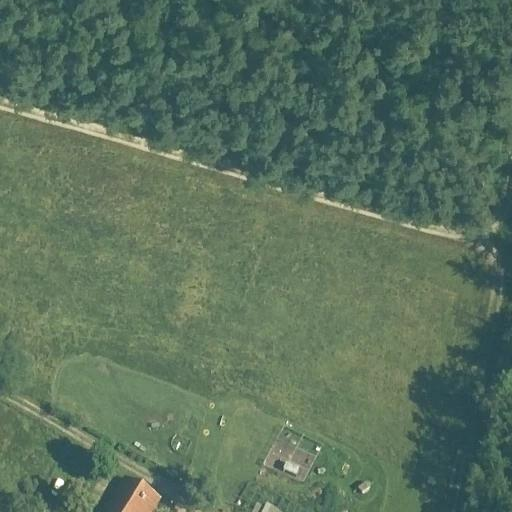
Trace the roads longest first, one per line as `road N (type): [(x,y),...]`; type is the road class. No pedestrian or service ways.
road 1 (track): [(0,102),(480,253),(511,162)]
road 2 (track): [(480,253),(428,511)]
